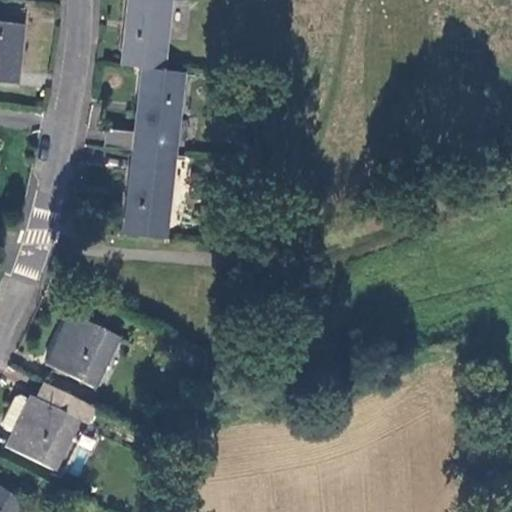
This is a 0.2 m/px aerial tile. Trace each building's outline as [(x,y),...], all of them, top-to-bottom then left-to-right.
[(129,0),(122,66),(144,68),(165,71),(172,0),(129,0)] [(0,82),(18,84),(24,25),(0,21),(0,82)] [(136,135),(135,151),(175,155),(184,73),(165,71),(144,68),(136,135)] [(109,148),(135,151),(136,135),(111,132),(109,148)] [(135,151),(126,235),(167,239),(175,155),(135,151)] [(93,386),(117,334),(68,312),(42,364),(93,386)] [(199,347),(172,334),(164,350),(191,363),(199,347)] [(69,395),(40,381),(32,396),(62,410),(69,395)] [(62,410),(32,396),(28,394),(26,399),(10,431),(3,445),(54,470),(79,418),(87,422),(94,407),(69,395),(62,410)] [(10,431),(26,399),(18,395),(13,396),(0,422),(2,427),(10,431)] [(0,511),(13,511),(21,502),(0,487),(0,511)]
